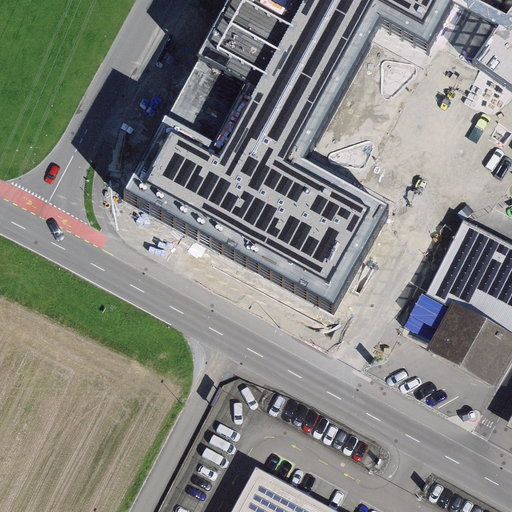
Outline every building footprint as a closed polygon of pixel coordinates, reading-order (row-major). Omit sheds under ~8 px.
[(380,0),(476,62),(488,45),(419,0),(380,0)] [(511,22),(476,75),(511,100),(511,22)] [(511,245),(464,221),(426,298),(450,310),(511,341),(511,245)] [(498,389),(511,361),(511,341),(450,310),(428,353),(498,389)] [(315,511),(247,476),(227,511),(315,511)]
